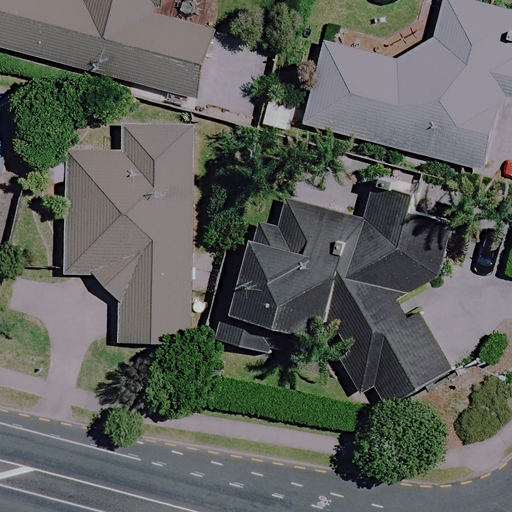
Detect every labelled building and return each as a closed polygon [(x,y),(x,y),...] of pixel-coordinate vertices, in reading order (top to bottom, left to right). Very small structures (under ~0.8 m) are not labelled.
[(162,0),(0,0),(0,48),(196,102),(215,33),(158,18),(162,0)] [(397,62),(327,43),(305,125),(484,173),(504,98),(511,99),(511,59),(508,59),(511,43),(511,16),(451,0),(444,0),(433,42),(397,62)] [(0,180),(21,102),(0,95),(0,180)] [(196,131),(122,128),(121,155),(70,153),(65,275),(96,277),(118,301),(116,339),(204,343),(211,171),(194,170),(196,131)] [(452,229),(364,203),(350,249),(244,218),(208,340),(256,354),(263,328),(354,355),(345,386),(397,404),(451,374),(424,327),(403,302),(433,293),(452,229)]
